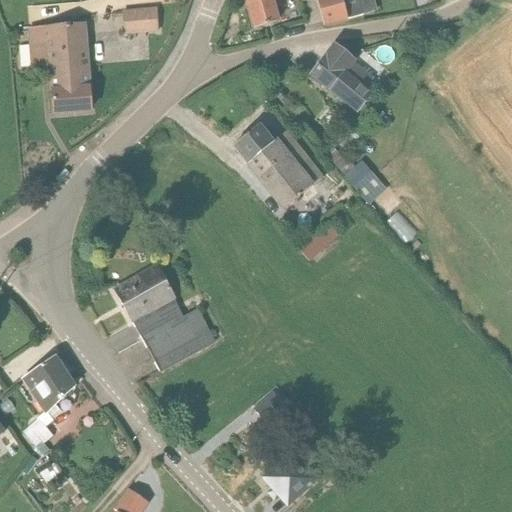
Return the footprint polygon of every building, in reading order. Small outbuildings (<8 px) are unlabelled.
[(357,0),(244,0),(253,32),(275,25),(268,1),(269,0),(314,0),(322,29),(362,18),(357,0)] [(357,0),(362,18),(372,15),(367,0),(357,0)] [(154,12),(122,15),(124,36),(156,33),(154,12)] [(84,30),(27,33),(31,83),(50,81),(53,116),(89,113),(84,30)] [(332,51),(309,80),(345,108),(341,112),(349,119),(351,116),(355,119),(371,99),(364,93),(372,82),(332,51)] [(257,131),(232,150),(282,213),(321,182),(318,178),(328,170),(320,161),(311,168),(285,136),(270,147),(257,131)] [(360,166),(341,182),(366,211),(384,195),(360,166)] [(326,229),(296,254),(308,266),(336,241),(326,229)] [(154,271),(113,294),(158,376),(213,346),(196,314),(181,322),(173,305),(154,271)] [(53,361),(19,383),(41,418),(34,424),(35,425),(21,436),(41,459),(47,454),(45,452),(42,449),(51,441),(44,432),(59,415),(54,410),(73,391),(53,361)] [(271,396),(251,414),(265,429),(285,411),(271,396)] [(289,456),(261,481),(277,500),(281,497),(289,506),(317,482),(307,471),(317,462),(298,441),(286,452),(289,456)] [(46,469),(37,475),(47,491),(57,485),(54,480),(60,477),(54,466),(47,470),(46,469)] [(141,511),(146,506),(127,493),(114,511),(141,511)]
